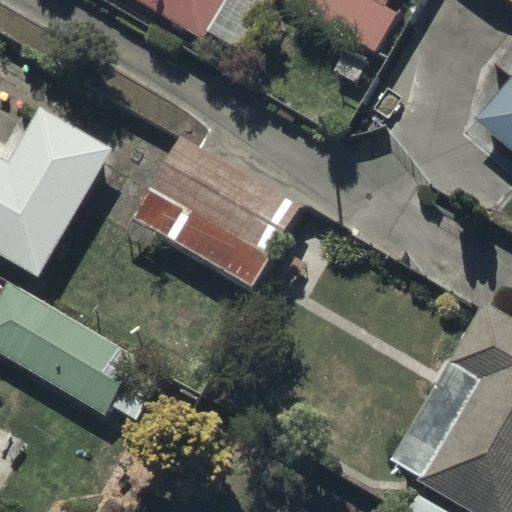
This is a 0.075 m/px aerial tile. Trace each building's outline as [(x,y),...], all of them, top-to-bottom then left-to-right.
[(118,0),(209,53),(214,45),(247,64),(282,3),(276,0),(118,0)] [(301,0),(290,20),(378,72),(405,27),(392,20),(403,0),(301,0)] [(511,105),(487,138),(511,157),(511,105)] [(0,165),(0,263),(49,292),(123,165),(50,122),(18,176),(0,165)] [(150,245),(158,231),(252,284),(301,197),(185,132),(128,233),(150,245)] [(0,359),(114,424),(119,416),(149,433),(170,397),(137,378),(145,364),(14,290),(3,310),(0,308),(0,359)] [(511,511),(511,328),(495,318),(403,483),(452,511),(511,511)]
